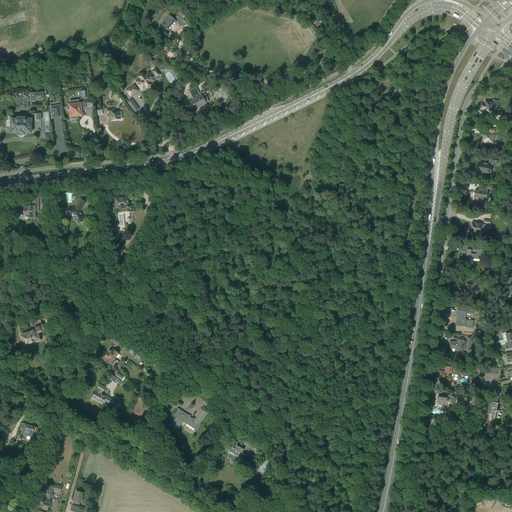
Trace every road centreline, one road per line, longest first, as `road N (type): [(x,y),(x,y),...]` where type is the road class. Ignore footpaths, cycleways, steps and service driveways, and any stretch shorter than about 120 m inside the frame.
road 1 (residential): [(416,418),(465,106),(511,58)]
road 2 (primary): [(383,511),(435,187)]
road 3 (unclassified): [(53,412),(67,377),(148,254),(166,161)]
road 4 (secondary): [(166,161),(337,83),(385,44)]
road 5 (unclassified): [(220,511),(53,412)]
road 6 (primary): [(478,28),(441,101),(435,187)]
road 7 (secondary): [(0,183),(166,161)]
road 8 (primary): [(435,187),(453,107),(490,38)]
